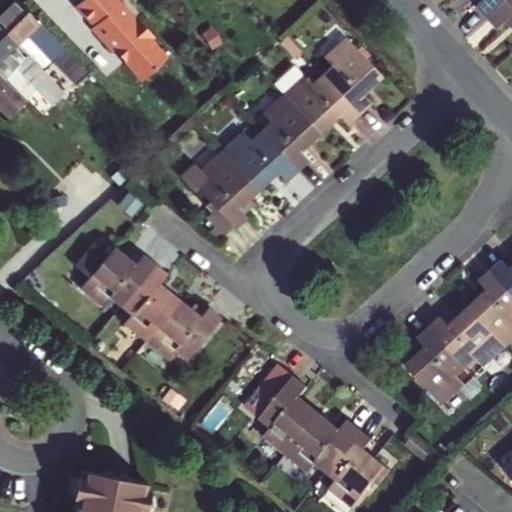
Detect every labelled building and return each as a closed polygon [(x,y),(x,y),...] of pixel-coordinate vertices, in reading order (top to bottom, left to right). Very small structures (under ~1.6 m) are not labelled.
[(136,23),(115,0),(85,0),(76,8),(100,34),(97,37),(113,55),(117,51),(126,62),(123,66),(140,84),(167,60),(151,42),(154,40),(138,21),(136,23)] [(483,28),(511,0),(475,0),(483,9),(473,17),(483,28)] [(511,41),(511,0),(483,28),(496,42),(505,34),(511,41)] [(0,18),(0,33),(27,60),(50,38),(17,3),(0,18)] [(52,84),(27,60),(0,33),(0,75),(5,81),(15,71),(53,109),(66,98),(52,84)] [(330,66),(319,75),(356,115),(369,104),(360,94),(380,76),(343,36),(321,56),(330,66)] [(292,63),(270,83),(280,94),(302,74),(292,63)] [(356,115),(319,75),(311,83),(302,74),(280,94),(317,134),(336,116),(345,125),(356,115)] [(0,105),(12,117),(27,103),(5,81),(0,75),(0,105)] [(317,134),(280,94),(258,113),(267,123),(257,132),(293,171),(305,160),(297,151),(317,134)] [(293,171),(257,132),(249,139),(242,132),(220,153),(254,191),(273,174),(281,182),(293,171)] [(254,191),(220,153),(199,173),(193,166),(179,179),(193,194),(197,191),(208,204),(229,227),(230,228),(244,216),(236,208),(254,191)] [(229,227),(208,204),(204,208),(210,215),(201,224),(216,240),(229,227)] [(109,299),(119,307),(152,266),(139,256),(131,265),(110,248),(103,256),(90,246),(75,264),(89,275),(76,290),(101,309),(109,299)] [(502,264),(490,275),(511,297),(511,272),(511,274),(502,264)] [(143,344),(178,301),(156,284),(164,275),(152,266),(119,307),(128,314),(120,325),(143,344)] [(511,348),(511,297),(490,275),(480,285),(489,295),(469,314),(507,353),(511,348)] [(198,317),(178,301),(143,344),(166,362),(174,351),(186,361),(220,319),(206,308),(198,317)] [(441,322),(430,333),(462,367),(467,372),(476,364),(485,374),(507,353),(469,314),(450,332),(441,322)] [(446,412),(467,392),(458,381),(467,372),(462,367),(430,333),(417,345),(427,354),(408,373),(446,412)] [(305,389),(292,379),(259,420),(269,429),(261,440),(282,457),(317,414),(298,399),(305,389)] [(317,414),(282,457),(273,468),(297,487),(314,465),(324,473),(358,431),(345,421),(338,430),(317,414)] [(358,431),(324,473),(335,482),(327,492),(349,511),(385,468),(363,451),(371,441),(358,431)] [(142,511),(147,485),(81,472),(73,511),(142,511)]
